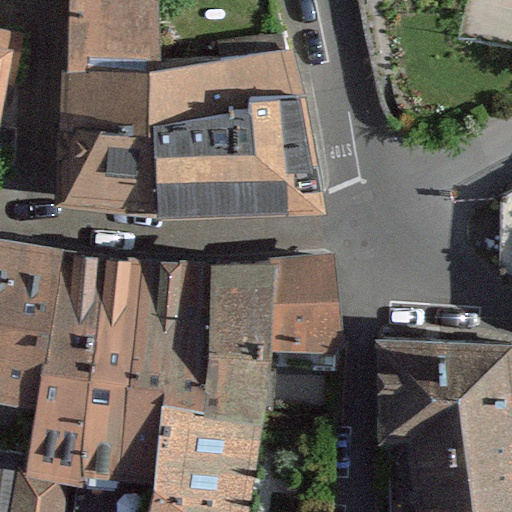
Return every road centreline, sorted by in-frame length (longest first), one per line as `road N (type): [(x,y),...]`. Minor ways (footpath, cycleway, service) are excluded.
road 1 (residential): [(46,221),(204,240),(418,238)]
road 2 (residential): [(361,511),(362,309),(418,238)]
road 3 (residential): [(340,0),(369,109),(418,238)]
road 4 (residential): [(46,221),(67,45),(62,0)]
road 5 (residential): [(418,238),(497,151),(511,145)]
